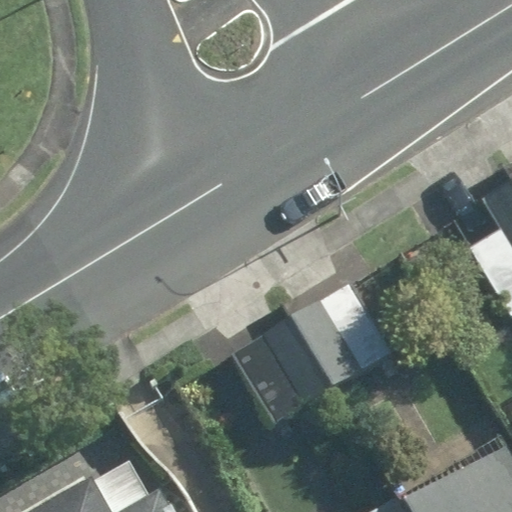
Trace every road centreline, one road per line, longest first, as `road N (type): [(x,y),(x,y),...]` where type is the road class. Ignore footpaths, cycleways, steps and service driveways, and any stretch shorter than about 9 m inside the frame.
road 1 (secondary): [(296,128),(0,320)]
road 2 (residential): [(504,0),(296,128)]
road 3 (secondary): [(296,128),(216,0)]
